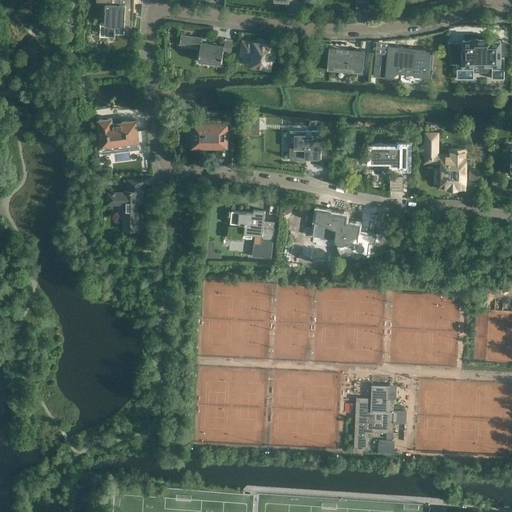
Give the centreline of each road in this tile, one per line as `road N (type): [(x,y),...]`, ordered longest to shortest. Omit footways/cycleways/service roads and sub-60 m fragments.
road 1 (residential): [(511,216),(168,170)]
road 2 (residential): [(153,8),(383,28),(488,0)]
road 3 (residential): [(153,8),(151,70),(168,170)]
